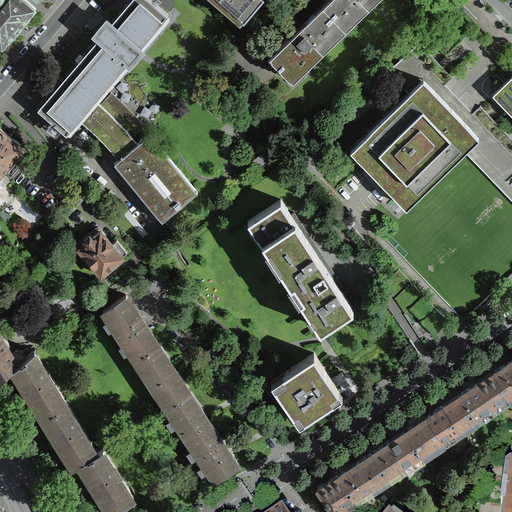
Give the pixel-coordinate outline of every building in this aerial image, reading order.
[(16,36),(16,33),(18,35),(20,31),(25,26),(23,24),(26,24),(30,20),(29,17),(29,16),(36,7),(27,0),(0,0),(0,47),(1,48),(2,47),(8,40),(9,40),(12,40),(16,36)] [(38,107),(67,132),(79,118),(97,135),(119,158),(114,161),(162,220),(198,191),(150,132),(138,142),(132,136),(145,125),(112,92),(101,105),(95,99),(128,60),(129,61),(141,48),(140,47),(168,14),(152,0),(129,0),(111,22),(107,18),(95,32),(99,35),(93,42),(38,107)] [(216,0),(225,8),(229,4),(243,16),(243,17),(244,18),(259,0),(216,0)] [(326,0),(323,4),(346,27),(374,0),(326,0)] [(346,27),(323,4),(289,36),(270,54),(272,56),(271,57),(290,77),(291,76),(293,78),(346,27)] [(419,41),(388,70),(408,92),(351,147),(407,205),(464,150),(511,199),(511,137),(481,105),(472,113),(454,94),(444,84),(453,76),(419,41)] [(493,93),(511,113),(511,74),(504,82),(493,93)] [(16,140),(14,139),(12,138),(0,128),(0,172),(1,173),(6,167),(11,172),(19,162),(22,162),(28,155),(28,152),(21,146),(20,143),(18,141),(16,140)] [(264,154),(256,160),(261,166),(269,160),(264,154)] [(105,190),(101,185),(91,192),(96,198),(105,190)] [(86,197),(75,186),(62,199),(73,210),(86,197)] [(291,220),(290,221),(277,201),(244,223),(249,231),(252,229),(256,235),(253,237),(263,252),(266,249),(278,269),(275,271),(286,287),(289,285),(298,298),(295,300),(304,315),(307,313),(312,319),(309,321),(314,329),(315,328),(317,332),(351,311),(333,284),(314,255),(294,225),(291,220)] [(101,274),(123,256),(100,229),(93,235),(90,232),(87,235),(84,238),(86,241),(79,247),(101,274)] [(40,253),(45,259),(52,253),(46,245),(40,253)] [(410,312),(435,338),(449,325),(387,260),(375,271),(405,317),(410,312)] [(0,271),(8,282),(19,272),(13,265),(9,268),(4,262),(0,265),(0,271)] [(103,309),(135,358),(158,342),(137,310),(126,294),(103,309)] [(485,304),(483,302),(481,303),(486,309),(496,299),(493,296),(485,304)] [(2,335),(0,336),(0,377),(12,368),(26,356),(23,350),(16,348),(12,351),(9,346),(9,345),(9,343),(9,340),(7,339),(6,337),(4,336),(3,336),(2,335)] [(158,342),(135,358),(167,406),(190,391),(169,358),(158,342)] [(43,417),(67,402),(35,349),(26,356),(12,368),(22,383),(43,417)] [(313,354),(270,382),(298,425),(332,403),(329,398),(333,395),(338,392),(313,354)] [(511,392),(511,360),(511,358),(499,366),(494,370),(510,394),(511,392)] [(478,380),(494,405),(510,394),(494,370),(482,378),(478,380)] [(461,392),(477,416),(494,405),(478,380),(466,388),(461,392)] [(199,454),(222,439),(202,408),(190,391),(167,406),(199,454)] [(444,403),(460,427),(477,416),(461,392),(449,399),(444,403)] [(79,462),(97,451),(67,402),(43,417),(53,433),(73,466),(79,462)] [(433,410),(428,414),(443,438),(460,427),(444,403),(433,410)] [(444,439),(443,438),(428,414),(413,424),(406,428),(422,452),(423,453),(444,439)] [(390,439),(405,463),(422,452),(406,428),(395,435),(390,439)] [(222,439),(199,454),(215,479),(238,464),(224,442),(222,439)] [(389,474),(405,463),(390,439),(378,446),(373,450),(389,474)] [(103,447),(97,451),(79,462),(91,481),(110,511),(134,497),(103,447)] [(356,461),(372,485),(389,474),(373,450),(361,457),(356,461)] [(340,472),(355,496),(372,485),(356,461),(344,469),(340,472)] [(511,461),(511,462),(509,475),(505,474),(503,482),(511,483),(511,461)] [(336,511),(347,505),(345,503),(355,496),(340,472),(324,482),(318,486),(323,495),(321,496),(327,505),(329,504),(334,511),(336,511)] [(505,503),(508,504),(511,504),(511,483),(503,482),(502,490),(507,490),(505,503)]
